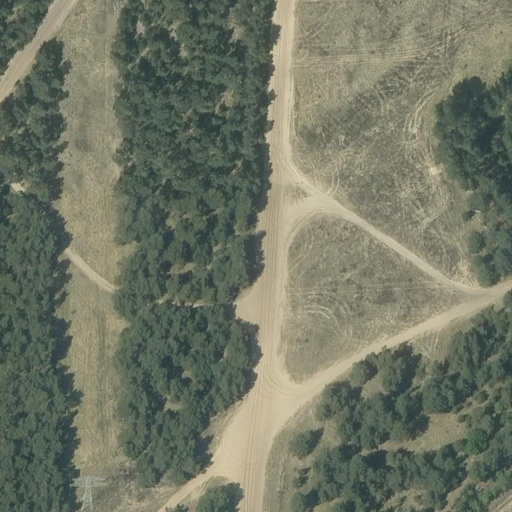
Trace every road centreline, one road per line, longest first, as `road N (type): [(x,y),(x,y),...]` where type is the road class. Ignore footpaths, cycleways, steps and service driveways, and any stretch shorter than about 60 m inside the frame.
road 1 (track): [(0,169),(90,277),(126,297),(265,310),(283,0)]
road 2 (track): [(511,288),(376,352),(265,420),(265,310)]
road 3 (track): [(170,511),(265,420),(255,511)]
